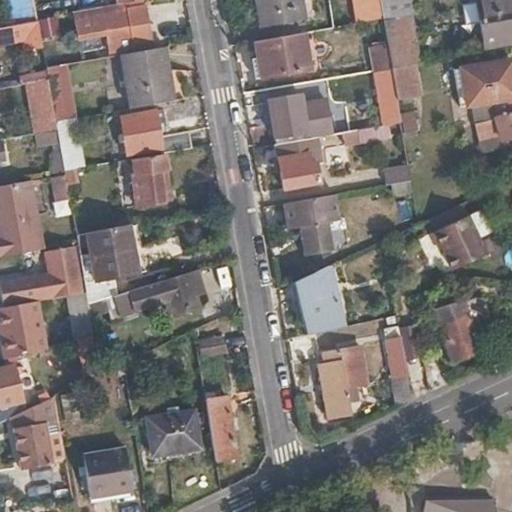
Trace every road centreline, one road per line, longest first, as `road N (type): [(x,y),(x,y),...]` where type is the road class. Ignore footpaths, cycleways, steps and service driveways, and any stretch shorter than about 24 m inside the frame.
road 1 (residential): [(293,477),(207,0)]
road 2 (tertiary): [(293,477),(451,408)]
